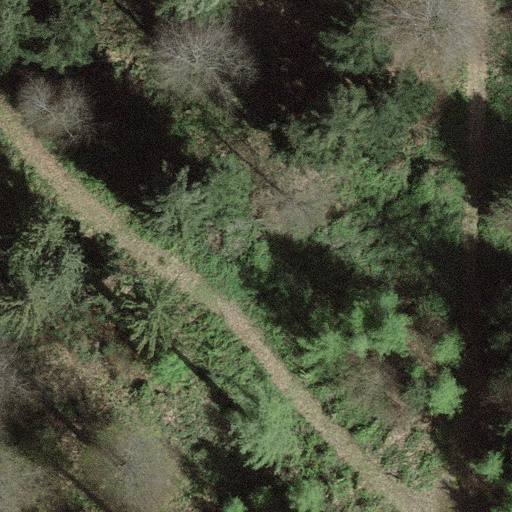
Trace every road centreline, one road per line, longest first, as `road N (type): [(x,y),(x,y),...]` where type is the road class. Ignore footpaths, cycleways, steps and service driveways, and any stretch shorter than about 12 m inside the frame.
road 1 (track): [(393,511),(0,110)]
road 2 (track): [(460,511),(477,0)]
